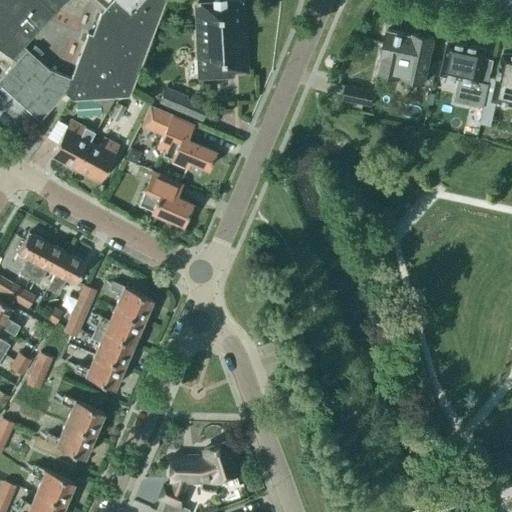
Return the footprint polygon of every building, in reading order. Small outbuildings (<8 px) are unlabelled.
[(0,0),(0,50),(12,59),(23,46),(30,39),(53,14),(65,0),(0,0)] [(23,46),(12,59),(15,61),(0,78),(0,85),(39,121),(64,93),(72,100),(130,96),(164,0),(96,0),(105,8),(99,14),(91,35),(87,34),(70,78),(48,69),(37,60),(44,53),(30,39),(23,46)] [(196,3),(196,5),(193,5),(197,80),(233,78),(233,72),(244,71),(240,0),(196,3)] [(434,80),(437,60),(429,58),(434,37),(413,33),(412,35),(387,30),(379,70),(403,75),(403,77),(424,81),(425,78),(434,80)] [(486,49),(448,41),(442,73),(475,81),(470,104),(483,107),(491,71),(481,68),(486,49)] [(497,80),(491,78),(481,124),(490,126),(496,101),(500,101),(501,105),(505,106),(509,103),(511,104),(511,54),(503,52),(497,80)] [(374,92),(345,86),(342,100),(371,106),(374,92)] [(187,96),(165,87),(158,102),(202,121),(208,108),(186,99),(187,96)] [(75,102),(76,116),(100,115),(99,101),(75,102)] [(125,107),(117,102),(109,117),(117,121),(125,107)] [(193,124),(170,115),(149,106),(141,125),(162,134),(157,147),(164,150),(162,155),(171,158),(170,159),(187,166),(189,161),(207,169),(215,150),(187,138),(193,124)] [(75,169),(89,141),(80,137),(85,128),(70,120),(50,156),(75,169)] [(98,146),(89,141),(75,169),(99,182),(118,145),(103,137),(98,146)] [(125,158),(135,163),(140,152),(130,147),(125,158)] [(153,170),(150,179),(145,189),(138,203),(152,210),(150,212),(183,226),(192,204),(176,196),(182,183),(153,170)] [(19,273),(28,278),(48,242),(28,232),(17,253),(27,259),(19,273)] [(48,242),(28,278),(39,283),(46,269),(54,273),(66,252),(48,242)] [(66,252),(54,273),(49,283),(47,288),(57,293),(65,279),(74,284),(86,263),(66,252)] [(0,291),(16,301),(22,289),(0,276),(0,291)] [(114,307),(143,319),(152,299),(112,282),(109,289),(120,294),(114,307)] [(83,284),(76,300),(89,305),(95,290),(83,284)] [(22,289),(16,301),(27,308),(34,296),(22,289)] [(72,308),(69,315),(82,321),(89,305),(76,300),(72,308)] [(0,301),(0,327),(14,335),(19,326),(6,318),(11,308),(0,301)] [(64,328),(69,315),(72,308),(64,304),(61,311),(54,306),(46,319),(55,324),(64,328)] [(133,343),(143,319),(114,307),(109,320),(100,316),(95,328),(133,343)] [(69,315),(64,328),(62,331),(75,337),(82,321),(69,315)] [(0,339),(0,327),(0,351),(3,354),(9,344),(0,339)] [(99,342),(94,353),(123,366),(133,343),(95,328),(90,338),(99,342)] [(13,360),(25,367),(30,359),(17,352),(13,360)] [(39,352),(32,367),(45,373),(51,358),(39,352)] [(123,366),(94,353),(88,369),(77,364),(74,371),(113,388),(123,366)] [(21,374),(25,367),(13,360),(9,367),(21,374)] [(45,373),(32,367),(25,382),(38,388),(45,373)] [(320,409),(330,405),(323,387),(313,390),(320,409)] [(0,400),(4,403),(8,396),(0,391),(0,400)] [(65,423),(93,435),(103,412),(63,395),(60,403),(71,407),(65,423)] [(1,417),(0,418),(0,435),(6,438),(13,423),(1,417)] [(84,458),(93,435),(65,423),(58,438),(47,433),(44,441),(84,458)] [(225,442),(203,449),(205,455),(196,458),(171,456),(169,480),(172,480),(171,489),(163,486),(158,499),(165,502),(160,511),(188,511),(189,511),(182,507),(186,495),(181,493),(185,481),(196,482),(196,481),(212,478),(213,481),(236,473),(225,442)] [(42,477),(35,492),(64,505),(73,482),(34,465),(31,472),(42,477)] [(0,485),(0,497),(9,501),(15,485),(3,480),(0,485)] [(22,500),(17,511),(19,511),(60,511),(64,505),(35,492),(30,504),(22,500)] [(0,511),(4,511),(9,501),(0,497),(0,511)]
